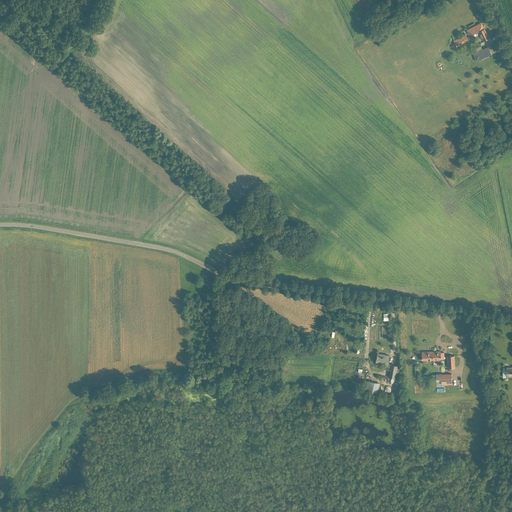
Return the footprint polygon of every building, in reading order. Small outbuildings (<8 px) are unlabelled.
[(484,27),(481,23),(480,23),(476,26),(466,30),(469,35),(473,33),(474,34),(478,32),(481,38),(482,37),(484,40),(485,40),(489,38),(484,28),(483,29),(483,28),(484,27)] [(459,45),(468,41),(466,35),(457,39),(454,41),(456,46),(459,45)] [(480,59),(487,56),(491,54),(488,47),(482,49),(477,52),(480,59)] [(444,352),(441,352),(441,351),(422,352),(422,360),(444,359),(444,352)] [(376,362),(385,364),(384,369),(390,370),(389,377),(395,378),(397,366),(391,365),(388,364),(389,360),(390,355),(378,353),(377,358),(376,362)] [(451,373),(440,374),(440,381),(444,381),(444,384),(452,383),(451,373)] [(368,380),(366,390),(376,392),(379,383),(368,380)]
